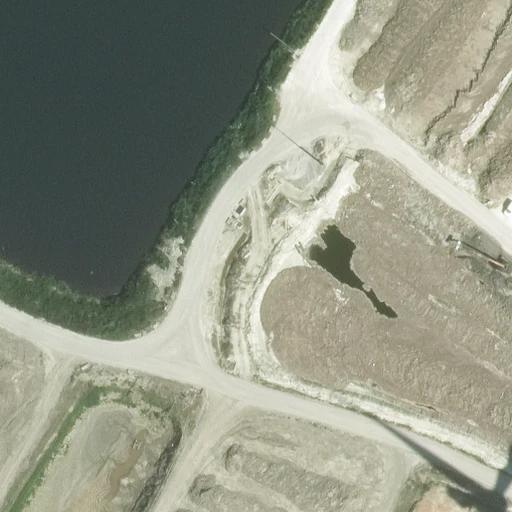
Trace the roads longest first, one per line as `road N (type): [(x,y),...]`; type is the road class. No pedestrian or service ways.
road 1 (track): [(0,476),(55,382),(68,341)]
road 2 (track): [(165,511),(236,378)]
